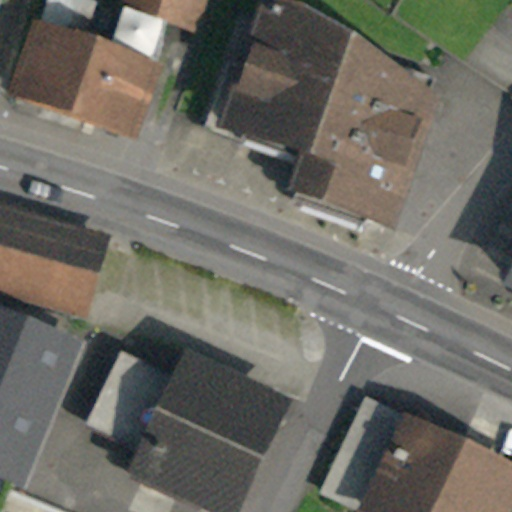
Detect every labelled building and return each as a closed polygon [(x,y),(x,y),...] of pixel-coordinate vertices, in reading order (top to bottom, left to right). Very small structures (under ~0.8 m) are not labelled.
[(427,93),(251,24),(207,134),(297,170),(285,200),(371,234),(427,93)] [(141,80),(37,46),(15,113),(120,147),(141,80)] [(0,230),(0,296),(71,319),(90,258),(0,230)] [(70,373),(0,343),(0,491),(16,498),(70,373)] [(234,511),(277,424),(191,383),(144,480),(211,511),(234,511)] [(503,511),(511,494),(511,493),(410,445),(377,511),(503,511)]
